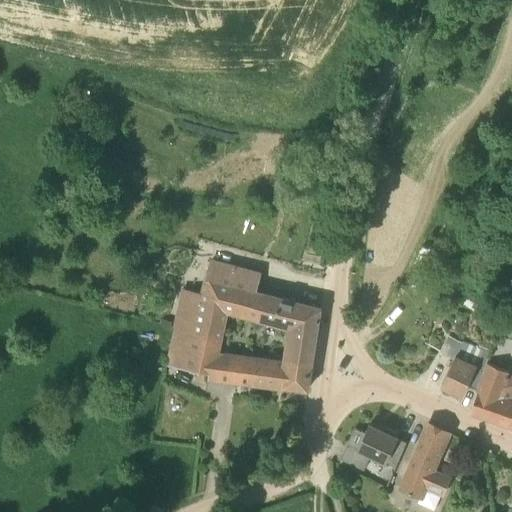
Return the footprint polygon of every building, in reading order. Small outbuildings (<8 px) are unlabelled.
[(300,181),(277,177),(273,202),(296,206),(300,181)] [(464,273),(453,261),(443,270),(453,282),(457,279),(460,282),(467,276),(464,273)] [(286,329),(284,341),(315,346),(321,308),(252,290),(257,274),(209,262),(203,293),(183,289),(175,327),(222,338),(228,314),(286,329)] [(486,316),(492,305),(469,293),(463,303),(486,316)] [(223,351),(219,351),(222,338),(175,327),(171,348),(189,351),(187,369),(198,370),(210,371),(209,376),(308,389),(313,361),(286,358),(223,350),(223,351)] [(470,380),(480,385),(485,365),(489,349),(479,347),(475,364),(456,355),(441,385),(463,395),(470,380)] [(347,363),(342,360),(337,369),(343,372),(347,363)] [(471,411),(506,424),(511,406),(511,375),(507,373),(508,371),(485,365),(480,385),(471,411)] [(441,492),(442,493),(449,478),(431,469),(448,432),(428,422),(399,489),(419,498),(417,503),(434,510),(441,492)] [(371,454),(387,462),(398,437),(396,436),(398,432),(386,426),(384,430),(370,424),(366,432),(355,427),(341,458),(364,469),(371,454)]
